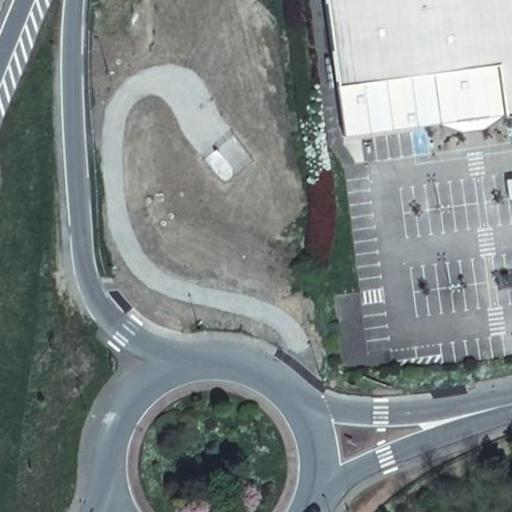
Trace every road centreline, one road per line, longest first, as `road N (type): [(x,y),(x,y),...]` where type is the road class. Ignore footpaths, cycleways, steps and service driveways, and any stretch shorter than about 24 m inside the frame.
road 1 (primary): [(184,364),(130,337),(92,284),(74,0)]
road 2 (tertiary): [(184,364),(128,404),(107,469),(113,503)]
road 3 (tertiary): [(324,489),(474,412)]
road 4 (tertiary): [(317,424),(276,376),(247,363),(184,364)]
road 5 (tertiary): [(474,412),(317,424)]
